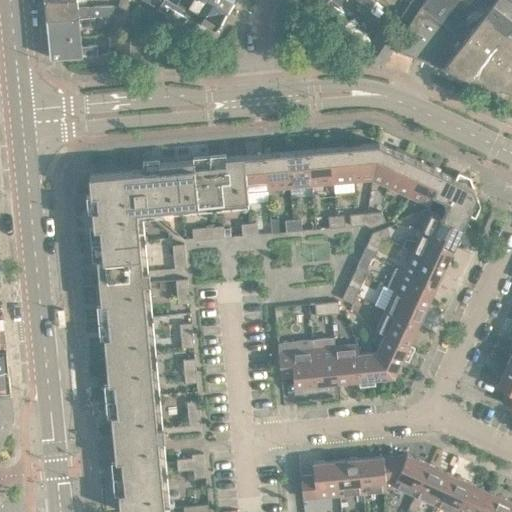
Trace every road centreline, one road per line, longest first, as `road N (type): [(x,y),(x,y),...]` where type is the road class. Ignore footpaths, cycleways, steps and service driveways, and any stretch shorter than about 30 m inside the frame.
road 1 (tertiary): [(58,506),(21,124)]
road 2 (residential): [(427,417),(245,437),(234,317)]
road 3 (tertiary): [(511,153),(403,101),(362,93),(255,102)]
road 4 (tertiary): [(21,124),(255,102)]
road 5 (residential): [(427,417),(511,230)]
road 6 (tertiary): [(21,124),(9,0)]
